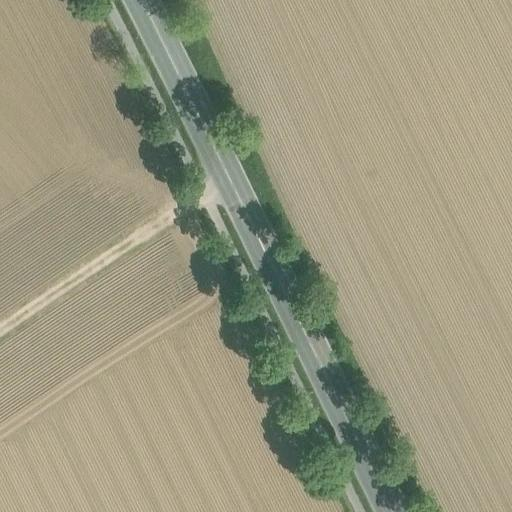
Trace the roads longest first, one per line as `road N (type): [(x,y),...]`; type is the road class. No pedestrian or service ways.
road 1 (primary): [(142,0),(393,511)]
road 2 (track): [(0,332),(229,174)]
